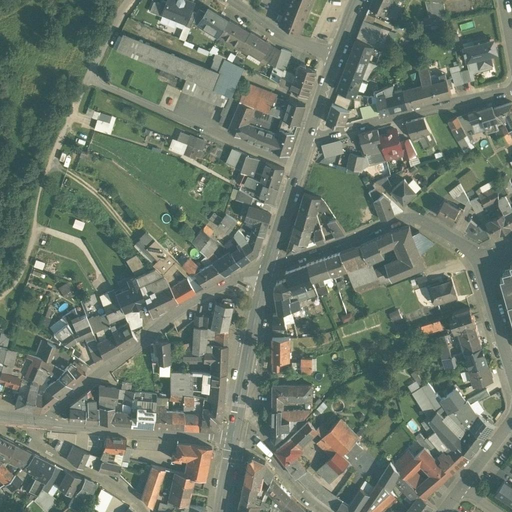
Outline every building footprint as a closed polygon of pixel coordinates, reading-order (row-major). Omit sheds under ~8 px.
[(160,0),(160,2),(154,0),(150,10),(162,15),(163,13),(163,12),(167,1),(164,0),(160,0)] [(167,0),(167,1),(163,12),(163,13),(185,21),(186,22),(191,10),(194,3),(187,0),(167,0)] [(312,0),(289,0),(279,23),(285,26),(292,29),(300,32),(312,0)] [(389,0),(372,0),(369,6),(384,13),(390,0),(389,0)] [(390,0),(384,13),(393,17),(399,4),(395,3),(396,0),(390,0)] [(425,1),(429,17),(445,14),(446,13),(444,4),(425,1)] [(229,20),(209,7),(205,13),(198,24),(207,29),(209,26),(220,33),(229,20)] [(205,13),(199,8),(197,12),(193,21),(198,24),(205,13)] [(197,12),(191,10),(186,22),(185,21),(184,24),(191,27),(193,21),(197,12)] [(250,31),(229,19),(229,20),(220,33),(219,35),(228,41),(230,37),(241,45),(250,31)] [(381,26),(363,20),(359,32),(376,39),(381,26)] [(388,29),(381,26),(376,39),(383,42),(388,31),(388,29)] [(271,43),(250,31),(241,45),(241,46),(240,47),(249,52),(251,50),(263,57),(270,45),(271,43)] [(388,31),(383,42),(384,42),(392,45),(396,34),(388,31)] [(220,71),(125,32),(118,49),(197,81),(196,82),(198,83),(213,88),(220,71)] [(376,39),(359,32),(356,39),(373,45),(382,48),(384,42),(383,42),(376,39)] [(373,45),(356,39),(344,69),(361,76),(373,45)] [(474,44),(464,46),(465,51),(464,51),(465,55),(466,54),(467,60),(477,58),(489,54),(497,53),(494,39),(486,41),(474,44)] [(390,53),(392,45),(384,42),(382,48),(376,64),(391,56),(390,53)] [(275,48),(270,45),(263,57),(268,60),(275,48)] [(280,51),(275,48),(268,60),(275,65),(280,51)] [(291,52),(281,48),(280,51),(275,65),(275,67),(285,70),(291,52)] [(231,51),(229,58),(243,62),(245,55),(231,51)] [(489,54),(477,58),(480,67),(492,64),(489,54)] [(244,66),(226,58),(220,71),(213,88),(232,96),(244,66)] [(432,83),(447,78),(446,73),(440,75),(437,63),(427,66),(428,67),(432,83)] [(316,71),(299,64),(296,72),(313,79),(316,71)] [(285,70),(275,67),(271,78),(280,82),(285,70)] [(428,67),(419,69),(424,85),(432,83),(428,67)] [(161,69),(160,74),(171,77),(173,72),(161,69)] [(361,76),(344,69),(337,89),(339,90),(352,95),(356,95),(363,76),(361,76)] [(468,69),(460,71),(463,82),(471,80),(468,69)] [(295,75),(285,70),(280,82),(290,87),(295,75)] [(460,71),(451,73),(452,78),(453,77),(455,84),(463,82),(460,71)] [(313,79),(296,72),(295,75),(290,87),(308,95),(313,79)] [(187,78),(182,90),(193,95),(198,83),(196,82),(187,78)] [(447,78),(432,83),(436,99),(451,95),(449,87),(447,78)] [(399,81),(393,83),(394,84),(392,92),(393,93),(404,90),(399,81)] [(277,93),(247,82),(240,99),(255,105),(271,112),(273,105),(276,97),(277,93)] [(198,83),(193,95),(225,107),(232,96),(213,88),(198,83)] [(404,90),(393,93),(392,92),(394,84),(393,83),(384,87),(385,93),(390,111),(390,113),(408,108),(404,90)] [(424,85),(404,90),(408,108),(435,101),(436,99),(432,83),(424,85)] [(352,95),(339,90),(337,94),(350,99),(352,95)] [(385,93),(378,95),(381,114),(390,111),(385,93)] [(350,99),(337,94),(334,104),(346,109),(350,99)] [(240,99),(232,96),(225,107),(219,123),(229,128),(240,99)] [(360,96),(361,106),(365,105),(365,103),(371,102),(371,97),(360,96)] [(284,100),(276,97),(273,105),(281,108),(284,100)] [(305,104),(289,97),(285,110),(283,116),(299,123),(305,104)] [(255,105),(240,99),(229,128),(243,135),(248,121),(255,105)] [(511,101),(493,108),(501,119),(507,116),(511,124),(511,101)] [(334,104),(332,103),(326,122),(335,124),(337,120),(345,124),(350,110),(346,109),(334,104)] [(361,106),(360,106),(363,118),(379,114),(375,103),(365,105),(361,106)] [(255,105),(248,121),(277,131),(279,126),(283,116),(271,112),(255,105)] [(281,108),(273,105),(271,112),(283,116),(285,110),(281,108)] [(492,105),(479,109),(482,118),(487,131),(495,128),(496,131),(506,126),(501,119),(493,108),(492,105)] [(479,109),(468,113),(471,122),(482,118),(479,109)] [(110,117),(94,112),(92,117),(98,119),(94,129),(109,133),(112,124),(109,123),(110,117)] [(468,113),(457,116),(463,128),(469,140),(473,138),(471,135),(476,133),(471,122),(468,113)] [(279,126),(296,131),(299,123),(283,116),(279,126)] [(457,116),(456,116),(448,120),(455,133),(457,132),(463,128),(457,116)] [(423,117),(406,122),(412,139),(424,134),(431,132),(423,117)] [(277,131),(248,121),(243,135),(254,140),(272,147),(277,131)] [(296,131),(279,126),(277,131),(272,147),(289,153),(296,131)] [(508,128),(506,126),(496,131),(505,146),(511,141),(511,133),(509,130),(508,128)] [(388,133),(379,135),(383,150),(384,154),(401,149),(403,148),(400,141),(397,131),(394,128),(389,130),(388,133)] [(463,128),(457,132),(462,139),(455,144),(459,151),(471,143),(469,140),(463,128)] [(377,129),(359,133),(365,155),(383,150),(379,135),(377,129)] [(430,147),(437,144),(431,132),(424,134),(430,147)] [(191,134),(188,143),(193,145),(195,141),(199,142),(197,147),(198,148),(202,150),(206,140),(191,134)] [(325,157),(343,152),(340,139),(322,144),(325,157)] [(409,139),(400,141),(403,148),(401,149),(404,158),(417,154),(409,139)] [(193,145),(188,143),(184,153),(194,158),(198,148),(197,147),(193,145)] [(232,147),(225,162),(241,170),(244,162),(234,158),(237,149),(232,147)] [(247,153),(237,149),(234,158),(244,162),(247,153)] [(257,158),(247,153),(244,162),(241,170),(248,173),(249,174),(257,158)] [(364,156),(351,153),(347,167),(360,170),(364,156)] [(257,158),(249,174),(260,179),(262,174),(255,172),(260,159),(257,158)] [(260,159),(255,172),(262,174),(266,162),(260,159)] [(284,168),(266,162),(262,174),(260,179),(278,188),(284,168)] [(241,170),(237,180),(244,183),(248,173),(241,170)] [(387,176),(376,181),(385,189),(391,186),(387,176)] [(480,188),(483,192),(497,185),(497,178),(480,188)] [(278,188),(260,179),(256,194),(274,201),(278,188)] [(404,179),(392,189),(396,193),(399,197),(404,202),(415,191),(408,183),(404,179)] [(420,187),(412,179),(408,183),(415,191),(420,187)] [(502,187),(502,196),(505,194),(511,191),(511,183),(510,179),(500,185),(502,187)] [(373,200),(383,193),(382,193),(385,189),(376,181),(373,185),(375,188),(369,191),(373,200)] [(498,189),(497,185),(483,192),(479,195),(485,206),(498,198),(499,198),(498,189)] [(253,197),(239,188),(236,199),(251,204),(253,197)] [(463,190),(454,198),(466,204),(468,199),(463,190)] [(320,198),(304,192),(299,209),(315,214),(320,198)] [(391,201),(383,193),(373,200),(381,219),(394,215),(392,207),(391,207),(388,202),(391,201)] [(511,208),(511,207),(505,194),(499,198),(498,199),(499,203),(500,206),(503,212),(504,213),(511,208)] [(477,197),(469,201),(476,213),(483,209),(477,197)] [(444,199),(436,214),(451,222),(454,217),(459,208),(444,199)] [(472,206),(468,199),(462,213),(467,215),(472,206)] [(264,210),(250,205),(246,218),(255,221),(253,228),(255,230),(263,235),(270,213),(264,211),(264,210)] [(454,217),(458,219),(464,209),(460,207),(459,208),(454,217)] [(315,214),(299,209),(294,225),(311,229),(315,214)] [(209,218),(218,224),(223,219),(214,212),(209,218)] [(500,213),(492,218),(500,233),(511,227),(504,213),(503,212),(500,213)] [(230,232),(237,220),(227,213),(223,219),(218,224),(230,232)] [(335,218),(328,222),(335,236),(346,232),(335,218)] [(492,218),(486,221),(494,237),(500,233),(492,218)] [(76,219),(74,226),(83,229),(85,222),(76,219)] [(180,231),(192,243),(198,236),(185,225),(180,231)] [(311,229),(294,225),(290,239),(301,241),(307,243),(311,229)] [(409,226),(392,231),(394,237),(396,241),(401,252),(403,251),(406,257),(386,265),(387,266),(392,279),(426,265),(421,253),(412,234),(409,226)] [(192,243),(205,256),(217,241),(203,229),(198,236),(192,243)] [(235,235),(242,245),(249,240),(246,236),(243,233),(239,229),(235,235)] [(324,240),(320,229),(315,231),(316,234),(315,234),(314,237),(316,243),(324,240)] [(255,230),(252,235),(262,241),(263,235),(255,230)] [(392,231),(361,245),(368,261),(368,262),(369,261),(384,254),(381,248),(396,241),(394,237),(392,231)] [(434,243),(419,231),(412,234),(421,253),(434,243)] [(252,235),(248,232),(246,236),(249,240),(251,243),(253,241),(256,241),(259,250),(262,241),(252,235)] [(176,259),(151,236),(144,243),(147,245),(141,252),(155,266),(161,273),(174,261),(176,259)] [(301,241),(290,239),(287,251),(287,252),(300,248),(300,247),(301,241)] [(249,240),(242,245),(251,258),(258,253),(257,250),(259,250),(256,241),(253,241),(251,243),(249,240)] [(242,245),(232,252),(241,264),(251,258),(242,245)] [(361,245),(340,252),(347,269),(368,261),(361,245)] [(202,253),(197,247),(195,249),(194,250),(200,256),(202,253)] [(225,255),(212,262),(224,275),(235,268),(241,264),(232,252),(225,256),(225,255)] [(340,252),(325,258),(331,274),(333,274),(334,275),(341,273),(340,271),(347,269),(340,252)] [(144,267),(136,253),(126,259),(135,275),(144,271),(142,268),(144,267)] [(200,270),(188,258),(181,264),(186,269),(192,275),(194,273),(200,270)] [(325,258),(307,264),(312,281),(331,274),(325,258)] [(174,261),(161,273),(165,277),(165,278),(168,283),(175,279),(173,273),(178,268),(177,266),(175,264),(177,263),(174,261)] [(368,261),(347,269),(353,283),(375,276),(369,261),(368,262),(368,261)] [(511,261),(511,262),(511,264),(511,267),(503,270),(505,275),(500,276),(508,304),(511,317),(511,261)] [(200,270),(194,273),(204,286),(224,275),(212,262),(200,270)] [(181,264),(180,263),(177,266),(178,268),(183,274),(186,269),(181,264)] [(288,278),(276,282),(274,289),(276,298),(289,294),(289,295),(294,293),(308,288),(314,286),(312,281),(307,264),(286,271),(288,278)] [(144,271),(135,275),(140,288),(165,277),(161,273),(155,266),(144,271)] [(387,266),(382,268),(382,269),(376,271),(378,275),(381,283),(392,279),(387,266)] [(192,275),(186,269),(183,274),(186,277),(187,276),(195,291),(204,286),(194,273),(192,275)] [(427,274),(413,278),(415,288),(429,284),(427,274)] [(130,286),(115,293),(118,300),(123,310),(128,308),(146,301),(143,294),(140,288),(135,275),(127,278),(130,286)] [(375,276),(353,283),(357,293),(381,283),(378,275),(375,276)] [(186,277),(176,282),(175,279),(168,283),(177,301),(195,291),(187,276),(186,277)] [(165,277),(140,288),(143,294),(149,291),(158,311),(177,301),(168,283),(165,278),(165,277)] [(452,278),(430,285),(433,294),(435,294),(438,302),(457,296),(452,278)] [(67,298),(75,293),(68,282),(60,286),(67,298)] [(330,284),(316,290),(317,293),(318,295),(332,290),(330,284)] [(314,286),(308,288),(310,293),(310,295),(311,294),(317,293),(316,290),(314,286)] [(289,294),(276,298),(278,314),(273,313),(273,327),(286,327),(285,321),(284,313),(292,310),(290,301),(289,295),(289,294)] [(118,300),(103,306),(106,314),(108,320),(121,314),(122,315),(125,314),(123,310),(118,300)] [(232,305),(215,301),(212,315),(210,327),(227,328),(230,316),(232,305)] [(390,312),(393,320),(403,316),(400,307),(390,312)] [(470,307),(453,313),(454,317),(454,318),(450,320),(454,332),(459,330),(476,325),(470,307)] [(75,308),(61,317),(66,323),(67,323),(72,330),(75,329),(72,321),(79,318),(75,308)] [(138,311),(130,312),(128,308),(123,310),(128,321),(128,322),(130,329),(141,324),(141,317),(138,317),(138,311)] [(106,314),(96,317),(95,315),(92,316),(87,318),(89,323),(92,331),(102,327),(109,323),(108,320),(106,314)] [(212,315),(194,314),(193,326),(210,327),(212,315)] [(79,318),(72,321),(75,329),(89,323),(87,318),(85,315),(79,318)] [(425,334),(442,327),(439,319),(421,325),(425,334)] [(128,322),(128,321),(112,331),(119,349),(136,338),(131,330),(130,329),(128,322)] [(66,323),(54,333),(53,332),(53,333),(67,344),(75,339),(72,330),(67,323),(66,323)] [(72,330),(75,339),(84,335),(92,331),(89,323),(72,330)] [(112,331),(109,323),(102,327),(106,337),(96,342),(103,358),(119,349),(112,331)] [(476,325),(459,330),(466,351),(482,346),(476,325)] [(227,328),(193,326),(192,341),(204,343),(210,343),(216,343),(226,344),(227,328)] [(102,327),(92,331),(94,338),(96,342),(106,337),(102,327)] [(92,331),(84,335),(87,340),(94,338),(92,331)] [(445,335),(437,337),(443,358),(452,356),(445,335)] [(9,338),(0,336),(0,346),(6,348),(9,338)] [(283,337),(272,336),(272,360),(282,360),(290,359),(289,337),(283,337)] [(168,340),(153,341),(154,352),(158,352),(158,361),(158,362),(169,362),(168,340)] [(192,344),(186,344),(188,358),(203,357),(203,350),(204,343),(192,341),(192,344)] [(47,342),(41,357),(50,360),(55,346),(47,342)] [(186,342),(170,342),(171,370),(186,371),(186,369),(188,358),(186,344),(186,342)] [(216,343),(210,343),(210,350),(203,350),(203,357),(203,360),(212,360),(211,372),(225,373),(226,373),(226,344),(216,343)] [(466,351),(465,351),(470,368),(488,363),(482,346),(466,351)] [(16,351),(6,348),(0,372),(11,375),(19,378),(21,372),(11,370),(16,351)] [(459,353),(452,356),(453,361),(460,359),(460,357),(459,353)] [(33,359),(25,377),(32,380),(33,378),(38,365),(41,357),(28,354),(27,358),(33,359)] [(452,356),(443,358),(448,374),(457,372),(453,361),(452,356)] [(312,357),(301,357),(302,371),(312,371),(312,357)] [(282,370),(282,360),(272,360),(273,370),(282,370)] [(169,362),(158,362),(158,361),(151,361),(153,369),(169,370),(169,362)] [(470,368),(472,377),(475,383),(493,378),(488,363),(470,368)] [(44,369),(38,365),(33,378),(39,381),(42,373),(44,369)] [(63,370),(52,365),(48,372),(57,377),(58,376),(63,370)] [(63,370),(58,376),(71,385),(85,373),(76,366),(71,371),(67,367),(63,370)] [(470,368),(461,370),(464,379),(472,377),(470,368)] [(48,372),(44,369),(42,373),(54,380),(57,377),(48,372)] [(171,370),(169,370),(170,381),(170,392),(173,393),(178,394),(190,395),(191,371),(189,371),(186,371),(171,370)] [(415,370),(411,373),(420,386),(424,384),(415,370)] [(457,372),(448,374),(453,383),(464,379),(461,370),(457,372)] [(202,372),(191,371),(191,389),(207,391),(208,390),(209,385),(201,384),(202,372)] [(11,375),(0,372),(0,381),(7,384),(11,375)] [(211,372),(202,372),(201,384),(209,385),(208,398),(212,399),(223,400),(224,401),(225,373),(211,372)] [(448,374),(437,383),(440,390),(437,392),(441,398),(456,388),(453,383),(448,374)] [(19,378),(11,375),(7,384),(17,387),(19,378)] [(25,377),(23,376),(21,381),(30,384),(32,380),(25,377)] [(54,380),(46,387),(48,389),(57,396),(71,385),(58,376),(57,377),(54,380)] [(7,384),(0,381),(0,392),(14,397),(17,387),(7,384)] [(444,404),(428,382),(412,392),(429,418),(437,411),(444,404)] [(312,384),(272,384),(272,407),(282,408),(282,399),(312,399),(312,384)] [(118,388),(98,385),(98,397),(100,397),(105,399),(104,400),(114,402),(115,402),(118,388)] [(36,388),(29,387),(27,392),(26,395),(23,408),(32,410),(35,393),(36,388)] [(44,392),(40,391),(40,394),(35,393),(32,410),(39,412),(57,396),(48,389),(46,387),(44,392)] [(456,388),(441,398),(445,403),(448,411),(454,408),(465,400),(456,388)] [(128,389),(125,389),(123,403),(131,404),(134,390),(128,389)] [(487,389),(465,400),(469,404),(478,399),(478,401),(490,395),(487,389)] [(156,393),(134,390),(131,404),(131,417),(131,424),(153,425),(153,424),(154,415),(155,403),(156,400),(156,393)] [(26,395),(18,392),(14,406),(23,408),(26,395)] [(166,396),(156,394),(156,400),(155,403),(165,404),(166,396)] [(81,396),(68,406),(69,406),(78,406),(85,401),(81,396)] [(193,396),(183,396),(183,404),(189,404),(193,405),(193,396)] [(114,402),(104,400),(105,399),(100,397),(100,421),(115,423),(113,413),(113,407),(114,402)] [(91,400),(87,400),(87,414),(85,414),(84,420),(98,421),(98,412),(95,411),(94,399),(91,400)] [(206,407),(202,406),(200,412),(199,429),(214,430),(215,419),(220,420),(223,400),(212,399),(211,407),(206,407)] [(474,412),(465,400),(454,408),(464,421),(470,427),(471,425),(485,437),(494,425),(492,423),(494,421),(488,417),(486,419),(480,414),(475,411),(474,412)] [(327,406),(324,402),(317,408),(321,412),(327,406)] [(131,417),(131,404),(123,403),(122,416),(131,417)] [(165,404),(155,403),(154,415),(164,416),(165,409),(165,404)] [(78,406),(69,406),(68,419),(84,420),(85,414),(85,410),(77,409),(78,406)] [(282,408),(272,407),(272,429),(272,438),(275,442),(282,436),(289,428),(290,419),(281,421),(282,411),(282,408)] [(441,415),(437,411),(429,418),(436,429),(437,430),(448,442),(453,447),(459,444),(458,443),(462,437),(467,431),(461,425),(464,421),(454,408),(448,411),(443,416),(441,415)] [(183,411),(165,409),(164,416),(163,425),(183,426),(183,411)] [(312,409),(282,411),(281,421),(290,419),(304,418),(312,409)] [(190,412),(183,411),(183,426),(183,427),(199,429),(200,412),(190,412)] [(117,413),(113,413),(115,423),(131,424),(131,417),(122,416),(117,415),(117,413)] [(164,416),(154,415),(153,424),(163,425),(164,416)] [(339,418),(322,436),(329,443),(337,450),(342,454),(355,441),(359,437),(339,418)] [(432,454),(440,462),(444,459),(441,457),(441,454),(444,452),(445,452),(436,442),(441,436),(452,450),(453,447),(448,442),(437,430),(436,429),(429,418),(422,424),(430,435),(425,439),(420,433),(415,436),(419,440),(425,446),(430,451),(432,450),(435,452),(432,454)] [(308,420),(287,441),(276,450),(296,476),(306,469),(295,456),(303,450),(300,445),(317,430),(308,420)] [(470,427),(464,421),(461,425),(467,431),(470,427)] [(462,437),(458,443),(459,444),(460,445),(468,455),(470,457),(485,437),(471,425),(470,427),(467,431),(462,437)] [(14,443),(0,435),(0,456),(5,459),(6,458),(14,443)] [(322,436),(317,441),(325,448),(329,443),(322,436)] [(452,450),(441,436),(436,442),(445,452),(446,452),(448,453),(447,455),(452,450)] [(125,438),(106,437),(103,446),(102,450),(118,451),(123,451),(124,447),(125,438)] [(419,440),(409,450),(415,456),(425,446),(419,440)] [(211,446),(177,441),(175,452),(172,452),(171,458),(180,460),(180,457),(187,458),(185,467),(181,466),(180,472),(193,475),(204,478),(211,446)] [(363,448),(355,441),(342,454),(350,461),(352,463),(357,458),(355,457),(363,448)] [(34,453),(14,443),(6,458),(16,463),(18,462),(23,465),(34,453)] [(73,446),(72,445),(67,458),(72,461),(71,462),(82,467),(88,452),(86,451),(73,446)] [(447,455),(444,459),(440,462),(450,472),(468,455),(460,445),(453,450),(452,450),(447,455)] [(430,451),(425,446),(415,456),(422,464),(432,454),(430,451)] [(130,447),(124,447),(123,451),(121,460),(128,460),(130,447)] [(337,450),(335,448),(319,464),(321,466),(327,460),(337,450)] [(337,450),(327,460),(339,472),(347,464),(350,461),(342,454),(337,450)] [(409,450),(394,464),(400,471),(401,472),(410,464),(415,470),(422,464),(415,456),(409,450)] [(33,470),(41,456),(34,453),(23,465),(33,470)] [(100,456),(94,454),(91,466),(97,469),(101,459),(101,460),(102,458),(99,457),(100,456)] [(440,462),(432,454),(422,464),(432,474),(435,477),(440,482),(450,472),(440,462)] [(253,455),(249,457),(245,480),(258,486),(260,487),(263,474),(265,461),(253,455)] [(41,456),(33,470),(32,473),(34,474),(40,477),(36,485),(42,488),(43,487),(51,471),(55,464),(41,456)] [(101,460),(101,459),(97,469),(119,473),(121,464),(115,463),(101,460)] [(331,481),(339,472),(327,460),(321,466),(318,469),(331,481)] [(394,464),(390,460),(380,477),(389,487),(393,481),(400,471),(394,464)] [(274,471),(265,461),(263,474),(270,482),(273,476),(274,471)] [(61,466),(55,464),(51,471),(56,474),(61,466)] [(164,468),(151,464),(151,466),(148,473),(161,477),(164,468)] [(415,470),(410,464),(401,472),(407,479),(416,488),(425,480),(415,470)] [(55,483),(63,468),(61,466),(56,474),(51,471),(43,487),(45,488),(44,489),(47,491),(53,483),(55,483)] [(322,486),(306,469),(296,476),(315,494),(335,509),(341,499),(322,486)] [(6,473),(0,478),(5,483),(13,475),(9,470),(6,473)] [(67,470),(59,486),(70,493),(79,476),(67,470)] [(180,472),(174,470),(174,474),(172,479),(192,484),(193,475),(180,472)] [(143,472),(142,471),(136,490),(137,491),(142,493),(147,479),(146,479),(148,473),(143,472)] [(401,472),(400,471),(393,481),(413,504),(416,500),(400,483),(407,479),(401,472)] [(23,480),(15,473),(13,475),(5,483),(4,485),(11,492),(23,480)] [(161,477),(148,473),(146,479),(147,479),(142,493),(141,495),(151,506),(161,477)] [(36,485),(40,477),(34,474),(25,491),(37,497),(45,488),(43,487),(42,488),(36,485)] [(425,480),(416,488),(421,493),(424,496),(440,482),(435,477),(432,474),(425,480)] [(204,478),(193,475),(192,484),(202,487),(204,478)] [(280,484),(273,476),(270,482),(268,486),(267,490),(274,496),(280,484)] [(370,493),(360,509),(364,511),(373,511),(377,509),(395,494),(389,487),(380,477),(370,493)] [(96,483),(84,478),(77,489),(87,494),(89,495),(96,483)] [(192,484),(172,479),(168,499),(177,501),(184,503),(188,504),(192,484)] [(416,488),(407,479),(400,483),(416,500),(421,493),(416,488)] [(258,486),(245,480),(241,499),(255,503),(258,486)] [(511,485),(504,480),(495,493),(511,504),(511,485)] [(291,495),(280,484),(274,496),(277,499),(283,506),(291,495)] [(360,487),(349,504),(343,511),(357,511),(360,509),(370,493),(360,487)] [(87,494),(77,489),(68,504),(77,510),(87,494)] [(413,504),(409,509),(409,510),(410,511),(428,511),(433,505),(424,496),(421,493),(416,500),(413,504)] [(291,495),(283,506),(289,511),(301,511),(305,508),(297,501),(291,495)] [(166,504),(160,502),(156,511),(165,511),(171,509),(177,501),(168,499),(166,504)] [(255,503),(241,499),(237,511),(258,511),(260,509),(260,505),(258,504),(255,503)] [(341,499),(335,509),(339,511),(343,511),(349,504),(341,499)] [(270,511),(272,506),(262,501),(261,502),(260,505),(260,509),(269,511),(270,511)]
